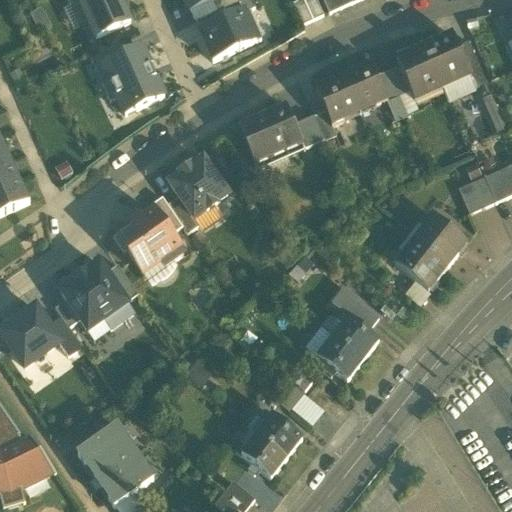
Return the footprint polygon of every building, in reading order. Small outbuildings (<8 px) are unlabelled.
[(87,0),(80,3),(90,26),(84,29),(90,43),(131,25),(119,0),(87,0)] [(184,0),(190,13),(212,3),(219,0),(184,0)] [(248,0),(217,14),(222,25),(244,16),(248,14),(255,11),(250,0),(248,0)] [(316,0),(302,0),(292,5),(302,27),(324,17),(316,0)] [(323,0),(330,14),(341,9),(336,0),(323,0)] [(336,0),(341,9),(351,4),(349,0),(336,0)] [(80,3),(70,8),(62,11),(73,34),(84,29),(90,26),(80,3)] [(212,3),(190,13),(195,24),(217,14),(212,3)] [(51,28),(42,9),(30,16),(39,34),(51,28)] [(248,14),(244,16),(257,45),(261,43),(248,14)] [(213,64),(257,45),(244,16),(222,25),(200,35),(213,64)] [(150,34),(127,43),(130,52),(153,44),(150,34)] [(452,36),(424,49),(396,61),(399,68),(410,92),(413,99),(441,87),(454,81),(455,84),(470,77),(468,71),(457,48),(452,36)] [(457,48),(468,71),(479,67),(469,43),(457,48)] [(95,71),(103,67),(128,56),(123,45),(90,60),(95,71)] [(125,117),(164,99),(142,50),(128,56),(103,67),(103,68),(118,101),(125,117)] [(371,67),(344,79),(315,92),(325,114),(332,130),(333,129),(345,124),(344,121),(359,115),(387,103),(376,78),(371,67)] [(470,77),(475,89),(486,84),(479,67),(468,71),(470,77)] [(118,101),(103,68),(95,72),(110,104),(118,101)] [(399,68),(388,73),(376,78),(387,103),(398,98),(398,97),(410,92),(399,68)] [(475,89),(470,77),(455,84),(454,81),(441,87),(449,106),(477,94),(475,89)] [(398,97),(398,98),(407,117),(418,112),(413,99),(410,92),(398,97)] [(507,131),(492,96),(481,100),(497,136),(507,131)] [(408,119),(407,117),(398,98),(387,103),(396,124),(408,119)] [(248,151),(255,168),(256,168),(285,155),(302,148),(293,127),(286,109),(238,129),(248,151)] [(325,114),(314,118),(324,142),(336,137),(333,129),(332,130),(325,114)] [(303,152),(324,142),(314,118),(293,127),(302,148),(303,152)] [(0,141),(0,166),(9,163),(0,141)] [(237,156),(246,178),(258,173),(256,168),(255,168),(248,151),(237,156)] [(256,168),(258,173),(262,182),(291,169),(285,155),(256,168)] [(481,164),(487,178),(496,174),(499,173),(492,159),(481,164)] [(9,163),(0,166),(0,192),(19,184),(9,163)] [(194,221),(205,213),(207,215),(217,208),(216,206),(228,199),(202,163),(191,171),(189,168),(179,175),(181,178),(169,186),(178,199),(194,221)] [(66,164),(54,171),(61,183),(73,176),(66,164)] [(482,178),(476,165),(464,170),(470,183),(482,178)] [(499,173),(496,174),(508,201),(511,198),(511,182),(507,170),(499,173)] [(487,178),(484,180),(496,205),(508,201),(496,174),(487,178)] [(484,180),(473,185),(484,210),(496,205),(484,180)] [(19,184),(0,192),(0,219),(30,207),(19,184)] [(470,217),(484,210),(473,185),(458,191),(470,217)] [(178,199),(167,207),(183,230),(187,236),(199,229),(194,221),(178,199)] [(149,210),(152,215),(153,214),(169,239),(183,230),(167,207),(162,200),(149,210)] [(224,218),(217,208),(207,215),(205,213),(194,221),(199,229),(202,234),(224,218)] [(183,259),(169,239),(153,214),(152,215),(142,222),(140,219),(130,226),(132,229),(116,239),(144,279),(162,266),(165,271),(183,259)] [(428,233),(418,246),(408,258),(404,255),(395,267),(415,283),(428,294),(447,270),(467,246),(433,219),(424,230),(428,233)] [(424,230),(414,243),(418,246),(428,233),(424,230)] [(408,258),(418,246),(414,243),(404,255),(408,258)] [(314,268),(305,259),(288,277),(297,286),(314,268)] [(61,296),(66,304),(80,324),(87,335),(104,323),(104,324),(105,324),(111,332),(133,317),(127,308),(128,308),(127,307),(126,306),(106,277),(100,268),(87,277),(73,286),(74,287),(61,296)] [(117,269),(106,277),(126,306),(138,299),(117,269)] [(431,296),(428,294),(415,283),(405,296),(420,308),(431,296)] [(364,325),(371,331),(380,320),(343,290),(331,306),(342,315),(343,315),(360,329),(364,325)] [(69,332),(80,324),(66,304),(55,312),(61,321),(69,332)] [(35,312),(0,336),(22,367),(25,370),(34,364),(35,364),(59,347),(60,347),(48,330),(35,312)] [(342,328),(333,340),(363,364),(379,344),(368,336),(360,329),(343,315),(342,315),(336,323),(342,328)] [(320,330),(333,340),(342,328),(336,323),(329,318),(320,330)] [(61,321),(48,330),(60,347),(59,347),(68,360),(82,351),(69,332),(61,321)] [(104,323),(87,335),(94,344),(111,332),(105,324),(104,324),(104,323)] [(360,329),(368,336),(371,331),(364,325),(360,329)] [(333,340),(320,330),(305,349),(311,355),(318,347),(324,352),(333,340)] [(311,355),(317,360),(335,374),(347,384),(363,364),(333,340),(324,352),(318,347),(311,355)] [(286,346),(269,344),(267,359),(283,361),(286,346)] [(331,379),(335,374),(317,360),(313,365),(331,379)] [(212,377),(196,364),(186,377),(202,390),(212,377)] [(289,415),(291,412),(304,396),(296,389),(282,407),(289,415)] [(313,428),(325,413),(304,396),(291,412),(313,428)] [(0,455),(0,456),(23,445),(19,440),(20,439),(0,409),(0,455)] [(266,425),(257,437),(287,461),(302,441),(291,432),(284,427),(266,412),(260,420),(266,425)] [(246,429),(257,437),(266,425),(260,420),(256,417),(246,429)] [(288,422),(284,427),(291,432),(295,428),(288,422)] [(117,429),(78,456),(86,468),(90,466),(98,477),(94,480),(102,491),(105,488),(111,497),(108,499),(114,508),(116,507),(134,495),(153,481),(117,429)] [(271,481),(287,461),(257,437),(247,449),(241,444),(235,452),(252,466),(258,471),(271,481)] [(31,441),(23,445),(0,456),(0,455),(0,499),(3,511),(25,505),(21,491),(53,476),(54,478),(56,477),(31,441)] [(90,466),(86,468),(94,480),(98,477),(90,466)] [(254,475),(258,471),(252,466),(248,471),(254,475)] [(239,488),(255,501),(262,492),(246,479),(239,488)] [(245,511),(255,501),(239,488),(233,483),(215,506),(222,511),(245,511)] [(105,488),(102,491),(108,499),(111,497),(105,488)] [(134,495),(116,507),(118,511),(143,511),(145,511),(134,495)]
